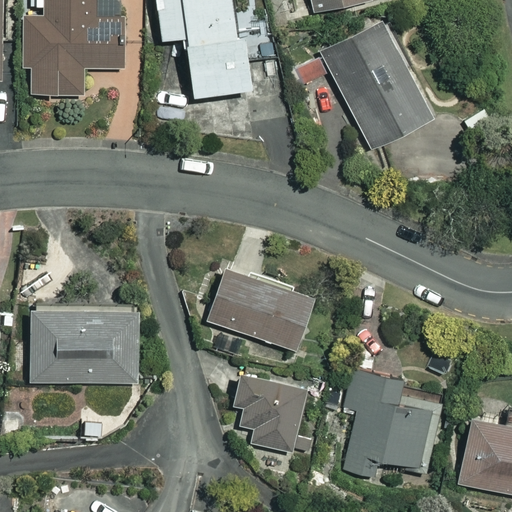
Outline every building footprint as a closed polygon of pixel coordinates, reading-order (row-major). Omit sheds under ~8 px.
[(42,0),(43,12),(18,13),(21,65),(28,64),(30,93),(81,91),(80,67),(120,65),(116,0),(42,0)] [(233,33),(228,0),(153,0),(159,37),(181,33),(190,93),(247,84),(239,32),(233,33)] [(309,0),(312,9),(345,0),(309,0)] [(318,48),(321,52),(292,66),(301,84),(330,70),(367,146),(429,115),(380,17),(318,48)] [(191,108),(152,105),(151,122),(190,124),(191,108)] [(308,292),(221,264),(203,318),(291,346),(308,292)] [(135,304),(28,303),(27,379),(134,380),(135,304)] [(397,388),(399,377),(353,367),(344,408),(356,411),(343,467),(373,474),(377,457),(429,469),(436,436),(430,435),(438,398),(397,388)] [(300,382),(237,370),(231,402),(241,404),(237,423),(251,425),(248,441),(287,449),(300,382)] [(511,421),(468,414),(456,482),(511,491),(511,421)]
